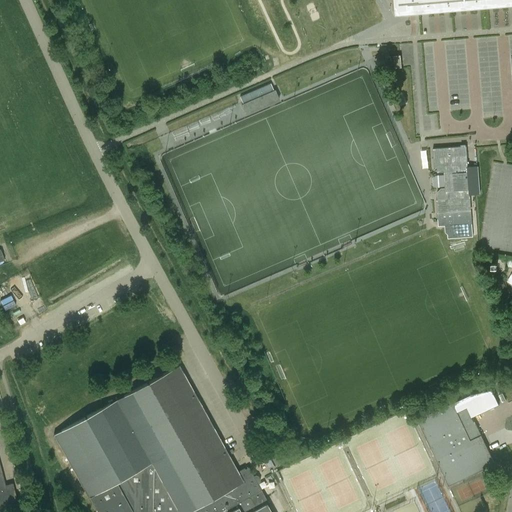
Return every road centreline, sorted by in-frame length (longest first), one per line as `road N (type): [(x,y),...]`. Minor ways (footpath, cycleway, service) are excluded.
road 1 (residential): [(153,265),(24,0)]
road 2 (residential): [(252,446),(153,265)]
road 3 (residential): [(153,265),(0,355)]
